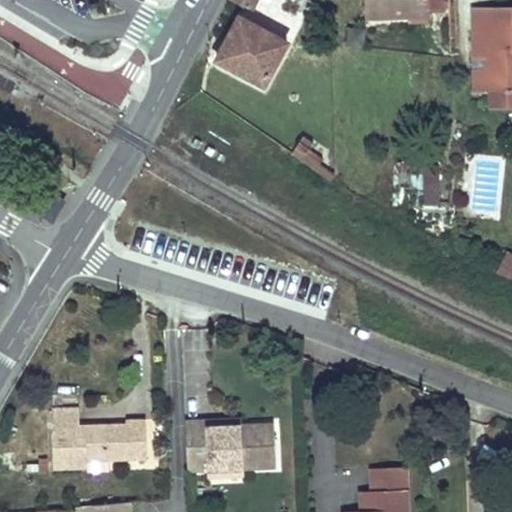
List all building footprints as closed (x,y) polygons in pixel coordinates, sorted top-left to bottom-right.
[(231,0),(252,10),(257,0),(231,0)] [(430,17),(429,0),(365,0),(366,11),(409,10),(410,18),(430,17)] [(410,18),(409,10),(366,11),(367,20),(410,18)] [(511,17),(490,18),(490,10),(473,10),(474,61),(491,61),(491,72),(491,93),(511,92),(511,17)] [(266,86),(288,43),(241,18),(218,60),(266,86)] [(358,48),(358,36),(335,36),(335,48),(358,48)] [(491,93),(491,72),(475,72),(475,94),(491,93)] [(511,106),(511,92),(491,93),(492,107),(511,106)] [(303,161),(311,150),(314,145),(304,138),(293,154),(303,161)] [(321,164),(324,159),(311,150),(303,161),(333,181),(334,179),(334,173),(321,164)] [(422,168),(420,205),(440,206),(442,169),(422,168)] [(52,219),(62,202),(40,188),(30,205),(52,219)] [(511,277),(511,252),(508,251),(498,271),(511,277)] [(148,457),(147,420),(127,420),(127,424),(79,426),(78,408),(54,409),(55,427),(53,427),(54,468),(88,467),(88,471),(110,470),(110,459),(148,457)] [(242,426),(242,419),(207,421),(208,427),(242,426)] [(277,467),(275,424),(208,427),(207,421),(186,421),(189,471),(209,470),(244,468),(277,467)] [(245,475),(244,468),(209,470),(209,476),(245,475)] [(407,489),(406,469),(373,471),(374,491),(407,489)] [(408,511),(407,489),(374,491),(375,510),(363,511),(345,511),(408,511)] [(375,510),(374,491),(362,491),(363,511),(375,510)] [(130,511),(130,502),(83,506),(83,511),(130,511)]
